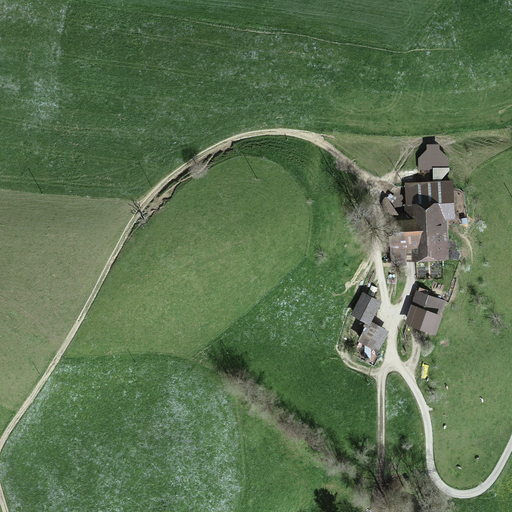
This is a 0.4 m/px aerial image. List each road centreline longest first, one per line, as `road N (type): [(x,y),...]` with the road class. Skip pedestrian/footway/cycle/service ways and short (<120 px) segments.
road 1 (track): [(0,448),(136,214),(179,169),(226,140),(287,131),(315,139),(369,181),(392,327)]
road 2 (track): [(376,511),(382,377),(393,355)]
